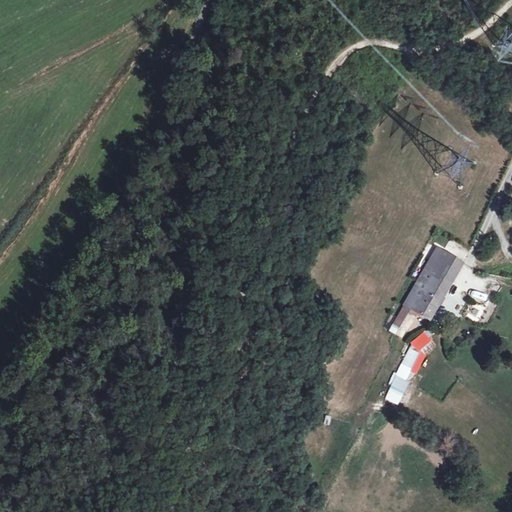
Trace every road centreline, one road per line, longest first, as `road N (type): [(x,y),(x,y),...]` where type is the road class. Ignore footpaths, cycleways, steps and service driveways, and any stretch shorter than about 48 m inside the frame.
road 1 (track): [(511,4),(460,46),(348,46),(287,152),(169,511)]
road 2 (unclassified): [(0,348),(149,123),(213,0)]
